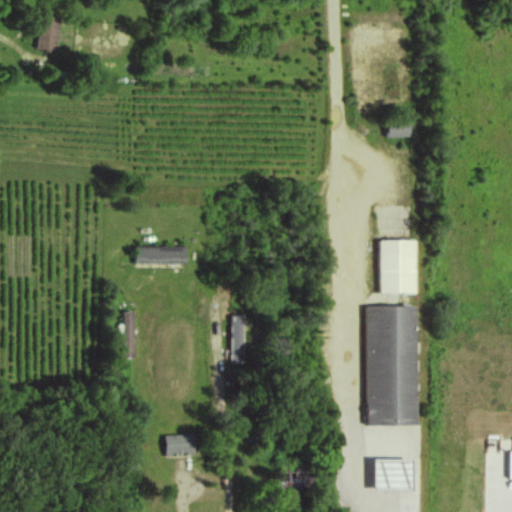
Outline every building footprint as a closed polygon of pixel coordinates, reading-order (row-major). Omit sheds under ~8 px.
[(35,49),(55,50),(57,16),(38,15),(35,49)] [(385,125),(385,136),(408,136),(407,124),(385,125)] [(413,292),(413,239),(377,240),(377,292),(413,292)] [(184,264),(184,246),(135,245),(135,263),(184,264)] [(413,305),(362,306),(364,425),(414,424),(413,305)] [(121,356),(132,356),(133,311),(121,311),(121,356)] [(229,362),(242,361),(241,314),(228,314),(229,362)] [(163,434),(164,454),(193,453),(192,433),(163,434)] [(371,489),(411,490),(411,459),(372,458),(371,489)]
